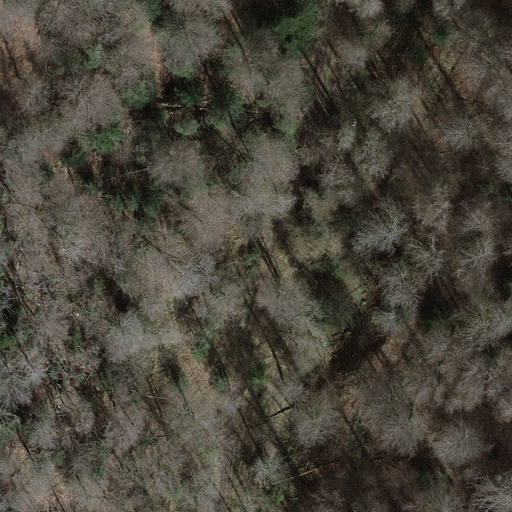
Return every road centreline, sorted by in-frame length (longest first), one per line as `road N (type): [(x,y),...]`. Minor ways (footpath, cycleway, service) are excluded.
road 1 (track): [(351,511),(357,426),(416,293),(424,104),(488,0)]
road 2 (track): [(224,511),(237,379),(340,0)]
